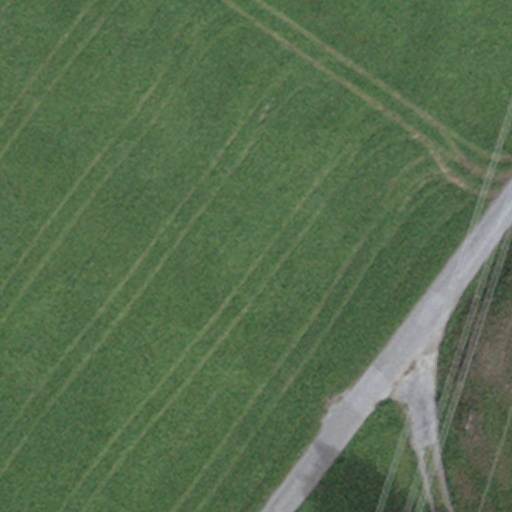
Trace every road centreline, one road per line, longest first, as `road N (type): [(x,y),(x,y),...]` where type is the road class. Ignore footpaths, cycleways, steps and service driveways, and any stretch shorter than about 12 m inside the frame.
road 1 (track): [(280,511),(511,203)]
road 2 (track): [(411,337),(442,511)]
